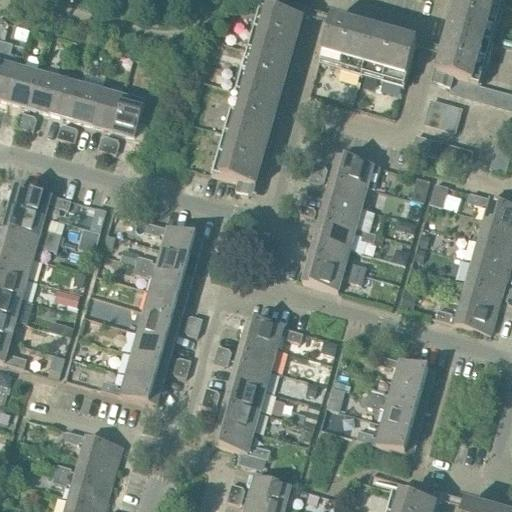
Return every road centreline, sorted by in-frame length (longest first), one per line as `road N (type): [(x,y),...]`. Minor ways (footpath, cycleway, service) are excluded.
road 1 (residential): [(263,219),(0,149)]
road 2 (residential): [(511,360),(271,290)]
road 3 (residential): [(293,112),(406,142),(435,28)]
road 4 (residential): [(164,450),(175,416),(188,416),(224,296),(271,290)]
road 5 (residential): [(164,450),(26,412)]
